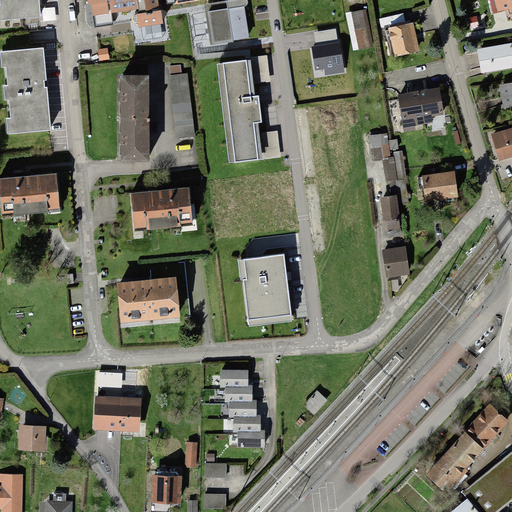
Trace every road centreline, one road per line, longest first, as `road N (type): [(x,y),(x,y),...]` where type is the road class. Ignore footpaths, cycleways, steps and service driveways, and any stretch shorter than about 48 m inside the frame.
road 1 (residential): [(63,0),(95,361)]
road 2 (residential): [(271,0),(320,346)]
road 3 (residential): [(491,198),(375,330),(320,346)]
road 4 (tertiary): [(343,511),(508,351)]
road 5 (residential): [(320,346),(95,361)]
road 6 (residential): [(491,198),(437,0)]
road 7 (residential): [(122,511),(15,367)]
